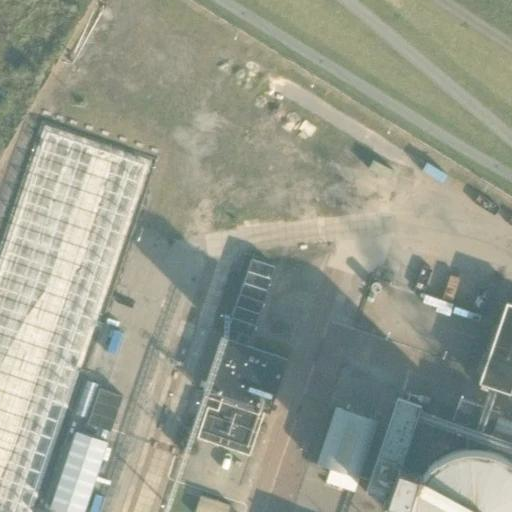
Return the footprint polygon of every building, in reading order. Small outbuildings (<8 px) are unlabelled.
[(235,342),(246,346),(249,336),(250,336),(274,267),(251,259),(227,329),(238,332),(235,342)] [(478,384),(511,395),(511,390),(511,304),(504,302),(478,384)] [(270,414),(288,359),(246,346),(235,342),(220,337),(202,391),(222,398),(218,411),(207,408),(198,440),(249,457),(264,412),(270,414)] [(99,388),(87,424),(111,432),(123,396),(99,388)] [(396,398),(366,492),(388,499),(408,506),(419,474),(400,468),(420,406),(396,398)] [(511,511),(511,461),(499,454),(486,450),(498,413),(459,399),(451,421),(466,426),(466,450),(453,453),(440,459),(429,468),(421,479),(415,491),(412,505),(411,511),(511,511)] [(358,478),(378,421),(335,406),(315,463),(358,478)] [(75,431),(50,508),(61,511),(84,511),(107,442),(75,431)] [(200,497),(195,511),(229,511),(231,507),(200,497)]
